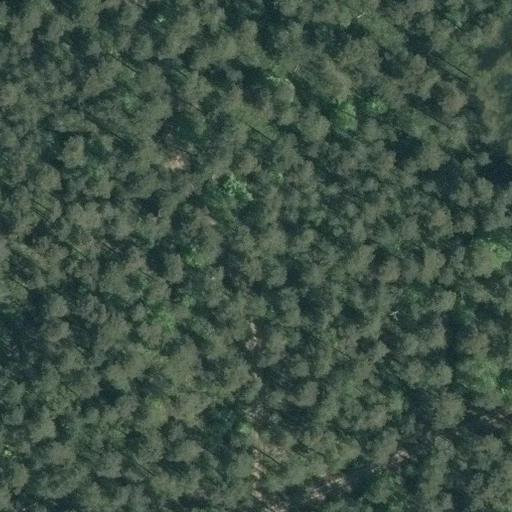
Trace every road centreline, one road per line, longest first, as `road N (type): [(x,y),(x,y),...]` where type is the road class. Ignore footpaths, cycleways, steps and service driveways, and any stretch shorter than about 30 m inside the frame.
road 1 (track): [(132,0),(177,166),(254,316),(258,511)]
road 2 (track): [(511,407),(269,511)]
